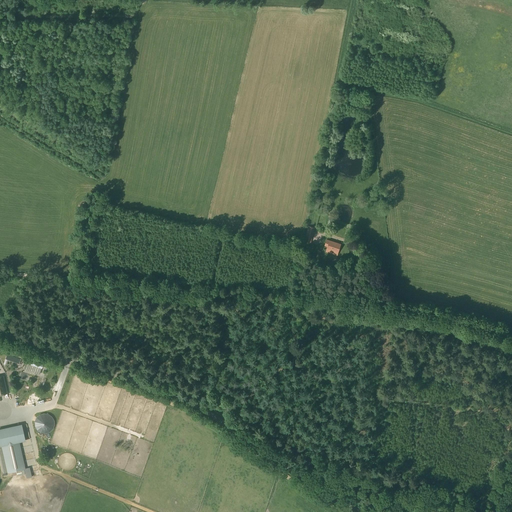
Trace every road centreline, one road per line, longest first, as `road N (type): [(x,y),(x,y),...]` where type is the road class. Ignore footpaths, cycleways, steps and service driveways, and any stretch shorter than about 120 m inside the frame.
road 1 (track): [(511,340),(384,308),(26,274)]
road 2 (unclassified): [(358,511),(181,397),(0,334)]
